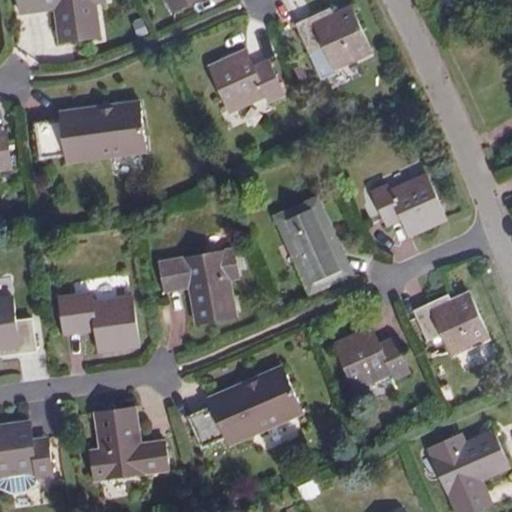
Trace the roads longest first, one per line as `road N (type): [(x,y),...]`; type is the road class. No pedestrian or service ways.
road 1 (residential): [(498,236),(435,57),(404,0)]
road 2 (residential): [(0,402),(170,375)]
